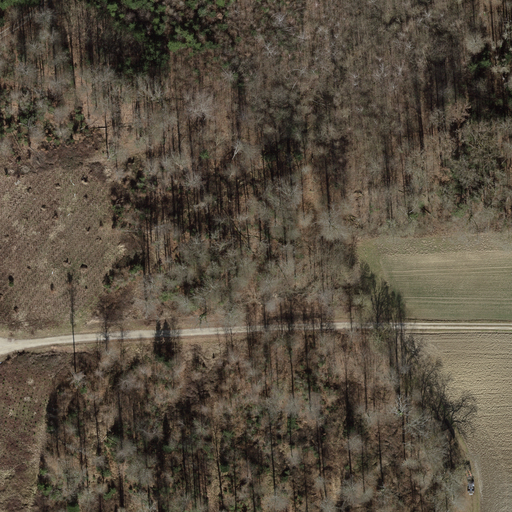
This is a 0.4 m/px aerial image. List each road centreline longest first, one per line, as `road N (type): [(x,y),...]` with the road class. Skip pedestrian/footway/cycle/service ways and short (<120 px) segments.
road 1 (track): [(511,327),(399,324),(171,335),(9,356),(0,350)]
road 2 (track): [(490,511),(493,489),(399,324)]
